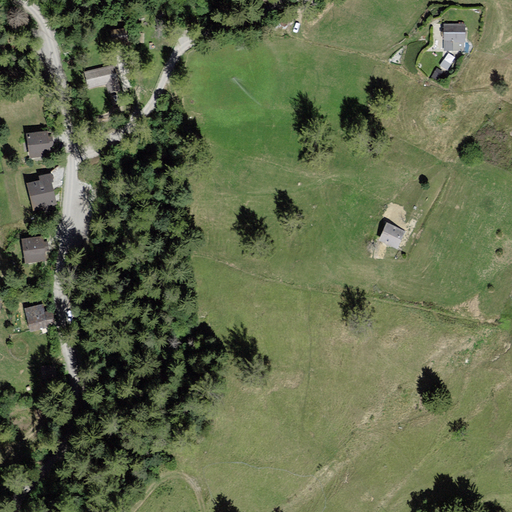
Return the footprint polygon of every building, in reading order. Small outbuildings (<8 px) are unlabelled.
[(465,33),(463,24),(443,26),(443,42),(449,42),(450,54),(461,54),(465,33)] [(111,30),(113,39),(127,37),(125,27),(111,30)] [(112,67),(82,73),(85,90),(115,85),(112,67)] [(48,130),(26,133),(29,158),(37,157),(37,153),(51,151),(50,147),(53,147),(52,136),(49,136),(48,130)] [(40,180),(27,183),(33,210),(42,208),(43,211),(57,208),(51,183),(54,183),(52,173),(39,176),(40,180)] [(403,234),(384,225),(376,244),(394,255),(403,234)] [(41,237),(22,239),(25,264),(44,261),(41,237)] [(44,304),(24,308),(30,332),(49,328),(44,304)]
